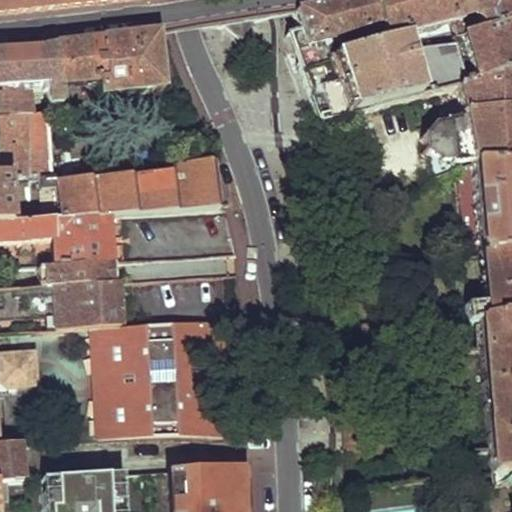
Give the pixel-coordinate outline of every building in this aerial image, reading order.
[(0,0),(0,15),(70,9),(147,1),(153,0),(0,0)] [(304,86),(317,125),(436,93),(473,83),(461,38),(511,24),(511,17),(504,0),(343,0),(330,4),(316,7),(306,10),(293,13),(305,49),(299,52),(303,64),(297,65),(304,86)] [(511,24),(461,38),(473,83),(511,70),(511,24)] [(0,117),(31,117),(30,93),(45,93),(48,108),(63,108),(62,89),(96,86),(99,102),(161,93),(155,39),(155,36),(151,36),(108,41),(52,47),(40,52),(12,53),(0,53),(0,117)] [(511,70),(473,83),(436,93),(442,119),(455,117),(511,111),(511,70)] [(511,111),(455,117),(463,168),(472,164),(511,166),(511,111)] [(33,177),(52,175),(51,166),(47,117),(31,117),(0,117),(0,177),(1,178),(33,177)] [(511,166),(472,164),(463,168),(453,172),(457,261),(481,256),(511,250),(511,166)] [(59,183),(58,165),(51,166),(52,175),(53,184),(59,183)] [(211,189),(208,166),(167,171),(166,176),(59,183),(53,184),(52,175),(33,177),(33,180),(37,181),(37,190),(54,190),(55,209),(4,212),(1,178),(0,177),(0,225),(107,219),(215,211),(211,189)] [(0,225),(0,245),(51,241),(52,267),(107,264),(108,264),(107,219),(0,225)] [(511,250),(481,256),(484,301),(462,304),(465,323),(477,320),(511,313),(511,250)] [(52,267),(43,267),(45,289),(107,284),(107,264),(52,267)] [(43,267),(36,268),(37,290),(45,289),(43,267)] [(368,280),(352,283),(354,297),(370,293),(368,280)] [(122,330),(120,283),(114,284),(116,330),(122,330)] [(37,290),(1,292),(2,316),(44,315),(45,320),(51,320),(52,335),(91,332),(116,330),(114,284),(107,284),(45,289),(37,290)] [(511,468),(511,313),(477,320),(490,472),(511,468)] [(116,330),(91,332),(91,338),(94,345),(94,354),(92,362),(92,368),(98,383),(99,404),(95,411),(96,421),(98,426),(97,434),(95,444),(158,439),(232,440),(231,428),(220,410),(218,401),(213,389),(206,382),(198,381),(198,371),(218,370),(217,337),(224,335),(223,324),(122,330),(116,330)] [(363,343),(379,340),(375,324),(360,326),(363,343)] [(220,410),(231,428),(230,410),(228,392),(225,346),(224,335),(217,337),(218,370),(218,401),(220,410)] [(0,398),(34,396),(31,357),(0,358),(0,398)] [(0,485),(3,486),(14,485),(13,450),(0,450),(0,485)] [(511,511),(511,468),(490,472),(493,489),(511,486),(511,511)] [(238,471),(14,485),(3,486),(4,506),(0,506),(0,511),(239,511),(239,494),(238,471)]
